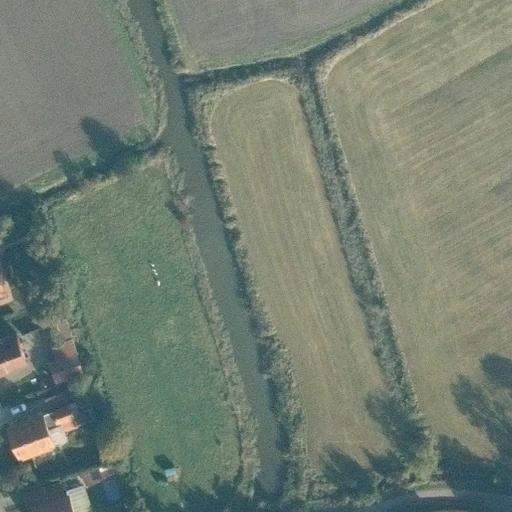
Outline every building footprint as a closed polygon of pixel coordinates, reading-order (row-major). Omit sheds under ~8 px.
[(16,331),(0,337),(0,370),(27,360),(16,331)] [(73,340),(47,348),(57,379),(83,370),(73,340)] [(44,412),(8,425),(19,455),(55,441),(49,427),(44,413),(44,412)] [(105,463),(87,469),(90,480),(109,474),(105,463)] [(48,498),(32,502),(33,503),(35,511),(74,511),(68,493),(68,491),(64,480),(44,486),(48,498)]
